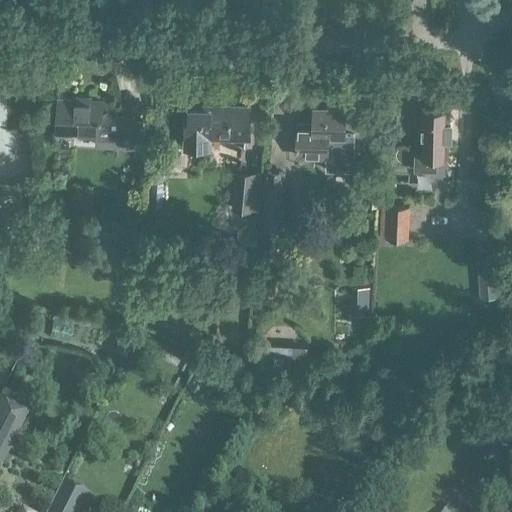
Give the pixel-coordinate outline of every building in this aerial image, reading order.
[(136,116),(102,114),(103,100),(90,100),(90,97),(77,97),(76,100),(59,99),(57,132),(59,132),(59,134),(106,136),(105,145),(134,146),(134,145),(143,146),(143,141),(148,141),(149,119),(136,118),(136,116)] [(187,104),(185,148),(210,149),(210,136),(250,137),(251,106),(187,104)] [(297,123),(296,158),(326,158),(326,170),(355,171),(356,134),(345,133),(345,107),(315,106),(315,124),(297,123)] [(423,139),(417,138),(416,163),(436,164),(436,156),(448,156),(448,137),(451,137),(451,135),(451,123),(452,123),(452,121),(449,121),(449,109),(424,108),(423,139)] [(265,198),(266,172),(235,171),(232,208),(262,210),(262,198),(265,198)] [(267,171),(266,172),(265,198),(283,199),(285,172),(267,171)] [(0,204),(15,205),(15,204),(16,183),(0,182),(0,204)] [(409,239),(410,219),(411,205),(389,204),(387,238),(409,239)] [(16,215),(0,214),(0,252),(14,253),(16,215)] [(246,217),(245,228),(246,228),(255,229),(256,217),(246,217)] [(271,227),(262,227),(260,256),(269,256),(271,227)] [(34,232),(33,249),(56,250),(57,233),(34,232)] [(504,296),(500,257),(478,260),(481,298),(504,296)] [(511,310),(511,258),(501,259),(506,311),(511,310)] [(175,345),(171,359),(188,364),(192,351),(175,345)] [(0,409),(0,432),(14,440),(27,413),(4,401),(0,409)] [(0,432),(0,467),(14,440),(0,432)] [(63,485),(49,511),(87,511),(94,500),(63,485)] [(460,511),(442,502),(436,511),(460,511)]
